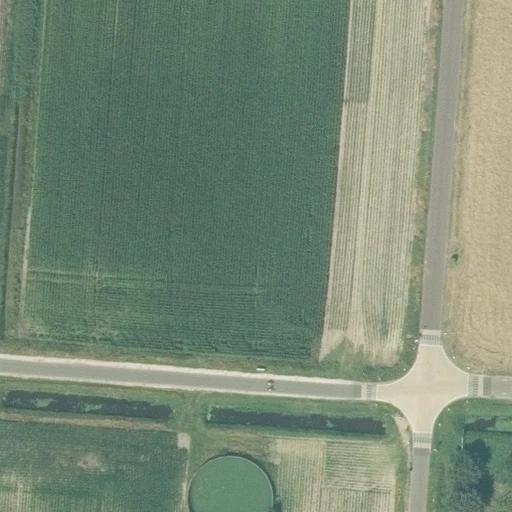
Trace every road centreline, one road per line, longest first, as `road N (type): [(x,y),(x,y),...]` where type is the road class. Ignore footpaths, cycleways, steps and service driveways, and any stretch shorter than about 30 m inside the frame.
road 1 (unclassified): [(419,389),(0,360)]
road 2 (unclassified): [(419,389),(450,0)]
road 3 (unclassified): [(412,511),(419,389)]
